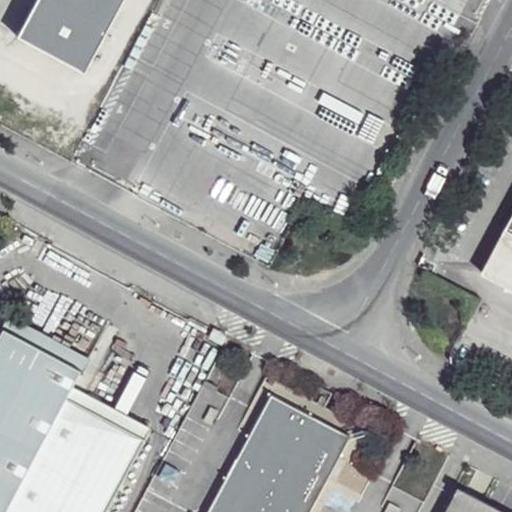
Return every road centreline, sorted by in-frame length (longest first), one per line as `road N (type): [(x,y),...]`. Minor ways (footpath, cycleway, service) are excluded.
road 1 (unclassified): [(0,160),(362,352)]
road 2 (unclassified): [(511,54),(362,352)]
road 3 (unclassified): [(362,352),(511,436)]
